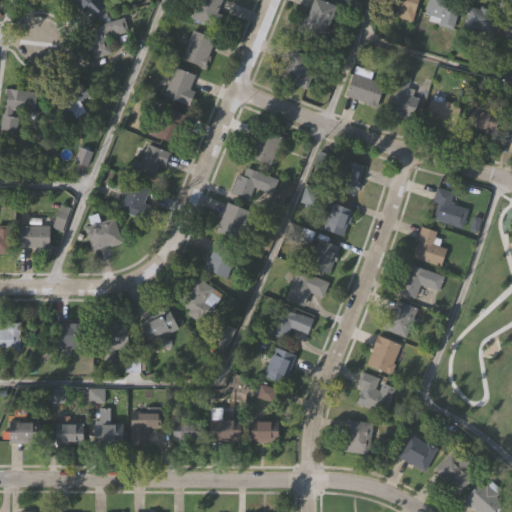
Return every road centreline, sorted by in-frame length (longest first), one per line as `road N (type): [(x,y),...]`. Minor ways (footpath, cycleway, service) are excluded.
road 1 (residential): [(0,286),(100,288),(140,276),(165,256),(267,0)]
road 2 (residential): [(426,511),(401,496),(345,481),(0,479)]
road 3 (residential): [(306,511),(313,406),(408,156)]
road 4 (residential): [(511,182),(408,156),(233,88)]
